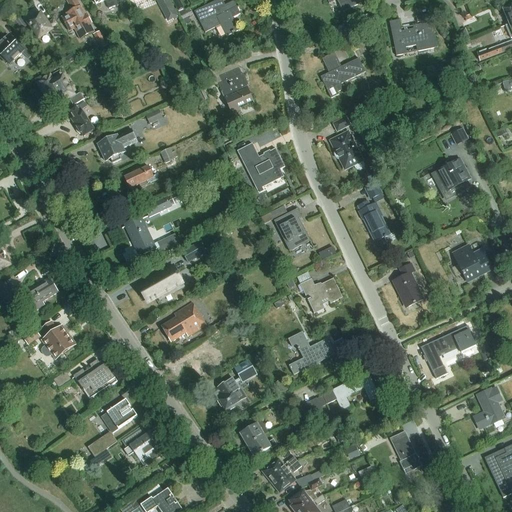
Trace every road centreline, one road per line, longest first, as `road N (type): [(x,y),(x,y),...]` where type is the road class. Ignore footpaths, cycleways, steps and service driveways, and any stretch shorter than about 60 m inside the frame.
road 1 (residential): [(477,511),(314,182),(275,0)]
road 2 (residential): [(0,130),(42,188),(104,304),(248,511)]
